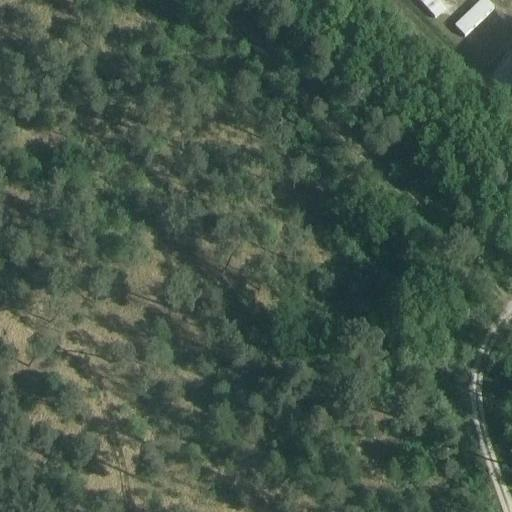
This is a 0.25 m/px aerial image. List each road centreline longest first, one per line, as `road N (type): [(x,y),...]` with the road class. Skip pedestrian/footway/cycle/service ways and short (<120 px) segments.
road 1 (track): [(213,0),(511,304)]
road 2 (track): [(393,0),(511,118)]
